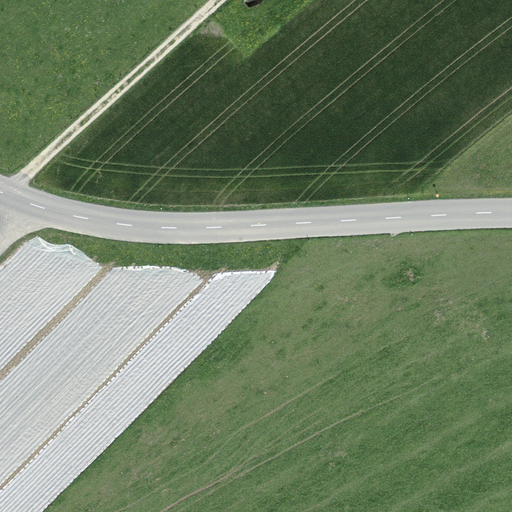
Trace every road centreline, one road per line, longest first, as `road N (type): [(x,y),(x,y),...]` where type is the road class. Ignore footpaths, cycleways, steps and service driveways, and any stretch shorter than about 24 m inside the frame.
road 1 (tertiary): [(511,212),(204,227),(117,224),(36,207)]
road 2 (track): [(218,0),(3,193)]
